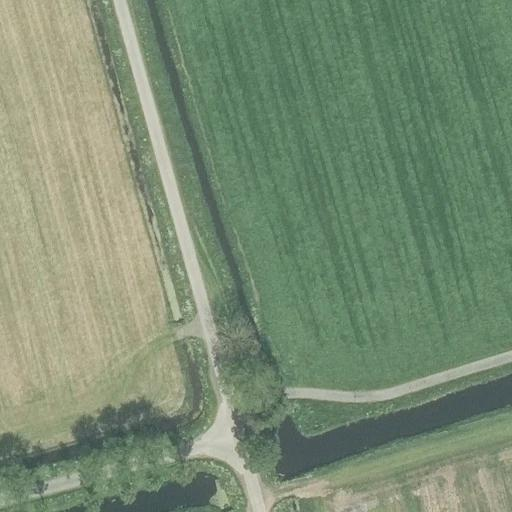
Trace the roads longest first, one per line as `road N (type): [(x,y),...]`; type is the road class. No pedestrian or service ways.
road 1 (unclassified): [(216,445),(227,402),(118,0)]
road 2 (unclassified): [(0,502),(216,445)]
